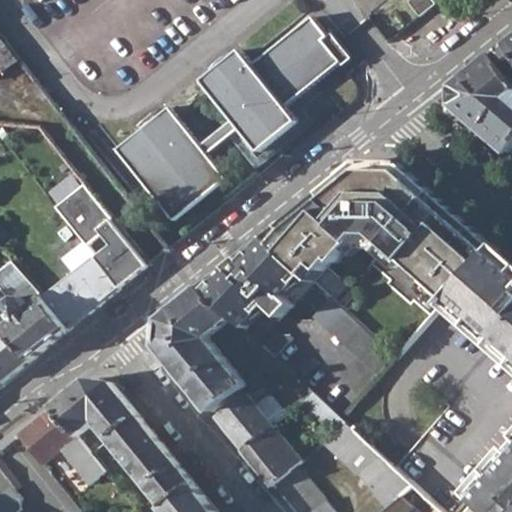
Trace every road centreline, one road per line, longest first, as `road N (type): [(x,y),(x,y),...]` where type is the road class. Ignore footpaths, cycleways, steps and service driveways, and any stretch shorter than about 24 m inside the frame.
road 1 (residential): [(404,98),(106,327)]
road 2 (residential): [(106,327),(257,511)]
road 3 (residential): [(404,98),(408,115),(511,206)]
road 4 (residential): [(511,10),(404,98)]
road 5 (residential): [(106,327),(0,415)]
